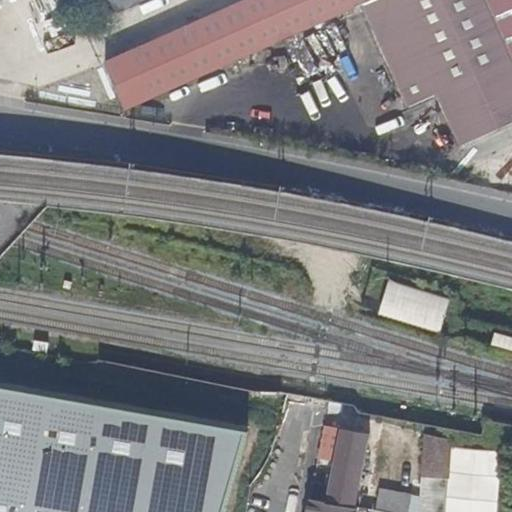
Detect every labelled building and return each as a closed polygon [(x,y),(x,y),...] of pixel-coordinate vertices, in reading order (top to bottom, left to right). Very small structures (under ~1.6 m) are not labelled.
[(116,114),(359,6),(372,0),(233,0),(83,67),(106,118),(116,114)] [(110,0),(118,15),(152,0),(110,0)] [(511,0),(372,0),(359,6),(405,107),(434,96),(456,147),(511,122),(511,0)] [(449,297),(388,278),(378,312),(439,330),(449,297)] [(226,511),(251,431),(0,386),(0,511),(226,511)] [(338,427),(325,502),(353,507),(366,432),(338,427)] [(449,440),(424,434),(423,464),(422,479),(421,511),(443,511),(447,481),(449,440)] [(488,465),(492,448),(471,444),(467,460),(488,465)] [(422,479),(423,464),(415,464),(414,479),(422,479)] [(405,511),(409,496),(380,490),(376,508),(399,511),(405,511)] [(325,502),(309,500),(306,511),(355,511),(357,508),(353,507),(325,502)]
